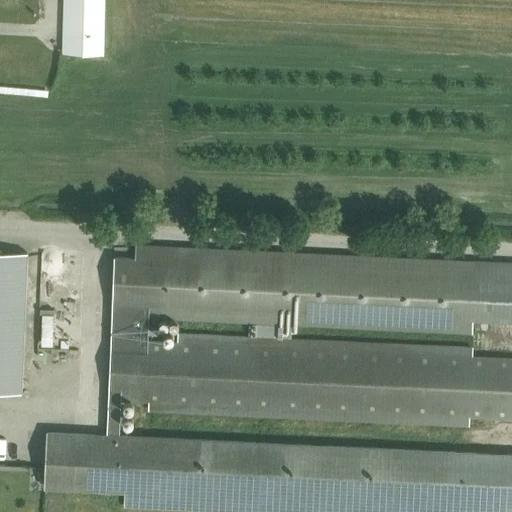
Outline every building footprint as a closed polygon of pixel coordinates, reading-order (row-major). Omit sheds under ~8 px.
[(68,46),(68,52),(113,52),(113,8),(85,8),(84,46),(68,46)] [(111,340),(109,398),(106,436),(47,434),(44,489),(124,493),(123,508),(219,511),(505,511),(505,510),(511,510),(511,454),(119,437),(121,399),(511,417),(511,359),(147,342),(148,318),(472,333),(473,320),(511,322),(511,261),(136,244),(135,257),(115,256),(111,340)] [(0,251),(0,391),(21,393),(27,252),(0,251)] [(54,327),(72,323),(68,306),(50,310),(54,327)] [(38,359),(37,393),(52,393),(53,390),(83,391),(84,350),(71,350),(71,359),(38,359)]
